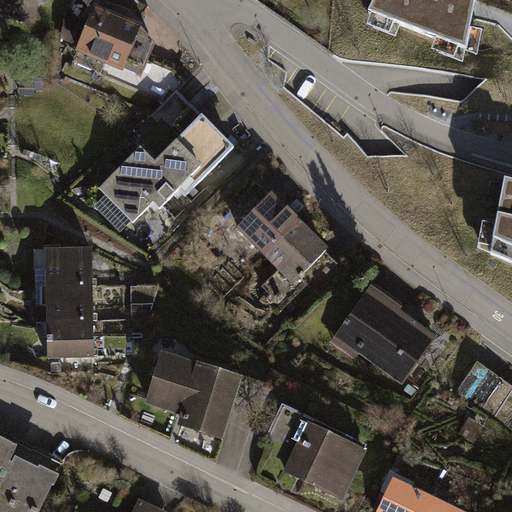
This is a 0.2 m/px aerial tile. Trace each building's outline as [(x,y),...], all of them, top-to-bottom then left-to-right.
[(41,0),(0,0),(0,15),(36,23),(41,0)] [(376,0),(369,13),(466,51),(474,9),(475,0),(376,0)] [(96,11),(79,52),(144,78),(157,47),(143,31),(126,24),(128,18),(116,13),(114,18),(96,11)] [(84,27),(73,22),(66,38),(77,43),(84,27)] [(44,78),(27,77),(26,94),(44,95),(44,78)] [(141,148),(99,189),(134,225),(154,205),(160,211),(165,207),(182,190),(188,196),(235,149),(194,107),(176,125),(186,135),(157,164),(141,148)] [(511,184),(506,182),(491,255),(511,263),(511,184)] [(222,212),(267,258),(298,227),(257,186),(244,199),(239,195),(222,212)] [(264,287),(280,304),(301,283),(298,280),(325,254),(298,227),(267,258),(280,271),(264,287)] [(95,288),(94,252),(48,253),(48,288),(95,288)] [(96,324),(95,288),(48,288),(49,325),(96,324)] [(342,333),(406,378),(434,339),(398,313),(401,310),(373,290),(342,333)] [(96,359),(96,324),(49,325),(49,360),(96,359)] [(242,381),(165,355),(148,405),(184,417),(181,428),(221,442),(242,381)] [(511,388),(480,366),(459,394),(511,431),(511,388)] [(484,428),(472,421),(463,436),(474,443),(484,428)] [(363,451),(309,424),(286,472),(340,498),(363,451)] [(51,494),(56,484),(36,474),(34,476),(8,464),(12,456),(0,450),(0,511),(39,511),(49,493),(51,494)] [(463,511),(394,479),(378,511),(463,511)] [(163,511),(139,501),(133,511),(163,511)]
